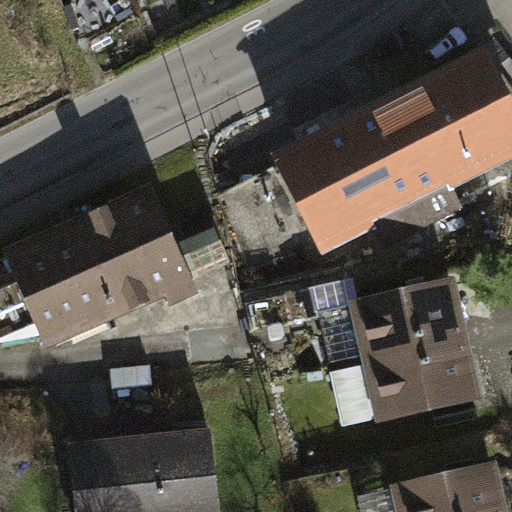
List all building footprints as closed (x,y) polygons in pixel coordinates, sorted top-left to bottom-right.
[(511,114),(488,67),(283,171),(330,264),(378,239),(389,260),(469,219),(459,198),(511,171),(511,114)] [(253,190),(223,203),(236,231),(265,217),(253,190)] [(154,201),(8,259),(50,363),(196,306),(154,201)] [(365,365),(368,376),(475,354),(462,294),(356,316),(358,327),(336,331),(343,369),(365,365)] [(335,382),(347,442),(487,415),(475,354),(368,376),(335,382)] [(220,511),(213,443),(66,458),(71,511),(220,511)] [(510,511),(503,474),(371,504),(373,511),(510,511)]
